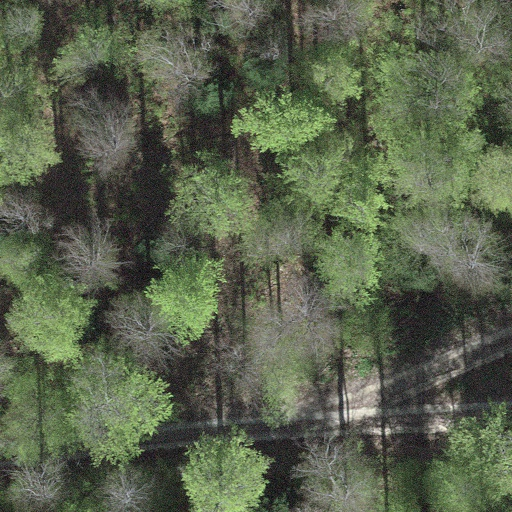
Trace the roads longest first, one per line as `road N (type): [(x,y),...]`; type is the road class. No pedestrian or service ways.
road 1 (track): [(0,451),(295,418),(511,408)]
road 2 (track): [(295,418),(511,329)]
